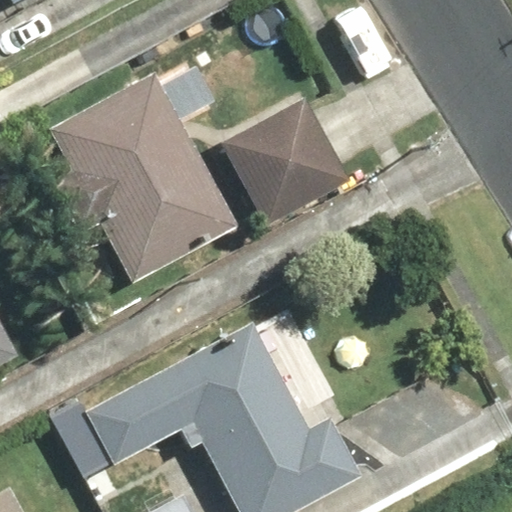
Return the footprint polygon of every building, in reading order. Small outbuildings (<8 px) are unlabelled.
[(148,75),(44,134),(64,170),(40,184),(73,242),(97,229),(127,281),(232,222),(148,75)] [(296,97),(212,146),(263,232),(346,183),(296,97)] [(248,324),(80,412),(106,466),(189,426),(230,511),(291,511),(352,482),(279,335),(259,345),(248,324)] [(0,329),(0,363),(14,355),(0,329)] [(10,511),(0,493),(0,511),(10,511)] [(190,511),(183,498),(156,511),(190,511)]
